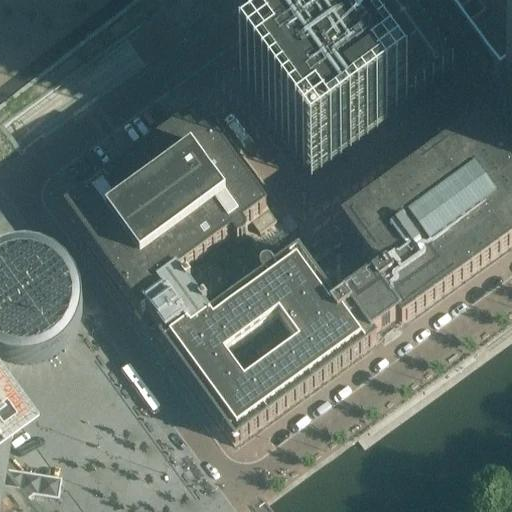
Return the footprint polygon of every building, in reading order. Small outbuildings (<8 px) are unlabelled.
[(266,67),(242,85),(311,180),(407,110),(451,78),(393,0),(358,0),(341,13),(338,15),(322,27),(312,34),(293,48),(266,67)] [(511,0),(438,0),(503,88),(511,100),(511,0)] [(149,324),(153,329),(156,333),(163,343),(159,345),(235,449),(375,347),(383,341),(381,337),(387,333),(392,330),(394,333),(395,333),(399,330),(400,329),(511,247),(511,165),(509,167),(504,160),(509,156),(483,120),(333,230),(373,285),(375,287),(368,292),(339,252),(326,234),(304,250),(317,268),(346,307),(341,311),(337,314),(296,257),(274,272),(259,251),(244,230),(251,225),(268,213),(197,116),(63,213),(142,321),(145,318),(149,324)] [(268,213),(251,225),(259,236),(276,224),(268,213)] [(287,218),(281,223),(289,235),(296,230),(287,218)] [(79,315),(79,312),(80,309),(78,302),(77,296),(75,291),(73,287),(70,282),(67,278),(63,274),(59,270),(55,267),(50,264),(45,261),(40,260),(35,259),(30,258),(24,258),(19,258),(14,259),(8,260),(3,262),(0,263),(0,361),(3,363),(8,365),(14,366),(19,367),(24,367),(30,367),(35,366),(40,365),(45,363),(50,361),(55,358),(59,355),(63,351),(67,347),(70,343),(73,338),(75,333),(77,328),(78,323),(79,318),(79,315)] [(153,337),(159,345),(163,343),(156,333),(152,336),(153,337)] [(33,511),(21,496),(27,496),(58,501),(58,496),(60,483),(6,475),(12,438),(13,432),(14,429),(11,428),(4,427),(0,426),(0,511),(33,511)]
